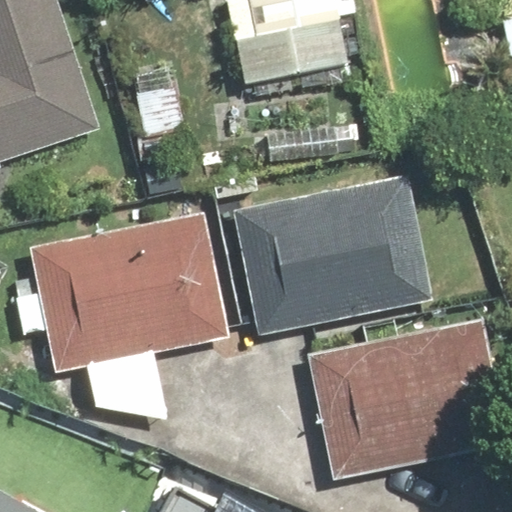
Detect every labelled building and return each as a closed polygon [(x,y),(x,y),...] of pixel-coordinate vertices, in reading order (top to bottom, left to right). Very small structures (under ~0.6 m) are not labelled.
[(62,0),(0,0),(0,158),(102,127),(62,0)] [(352,0),(238,0),(231,1),(249,94),(355,73),(344,13),(355,11),(352,0)] [(183,82),(142,85),(146,156),(187,154),(183,82)] [(364,128),(274,130),(274,163),(364,162),(364,128)] [(417,177),(242,215),(270,343),(445,305),(417,177)] [(211,216),(40,251),(49,297),(22,302),(30,339),(56,334),(65,374),(236,339),(211,216)] [(511,430),(500,370),(324,406),(340,483),(511,447),(511,430)] [(275,511),(199,469),(173,511),(275,511)] [(0,511),(48,511),(0,486),(0,511)]
